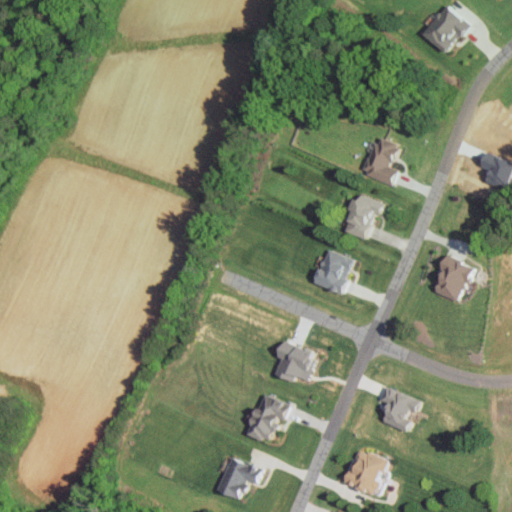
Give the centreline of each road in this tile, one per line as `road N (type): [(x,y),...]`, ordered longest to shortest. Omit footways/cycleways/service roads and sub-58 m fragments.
road 1 (residential): [(511,44),(489,64),(472,99),(295,511)]
road 2 (residential): [(227,275),(446,370),(511,379)]
